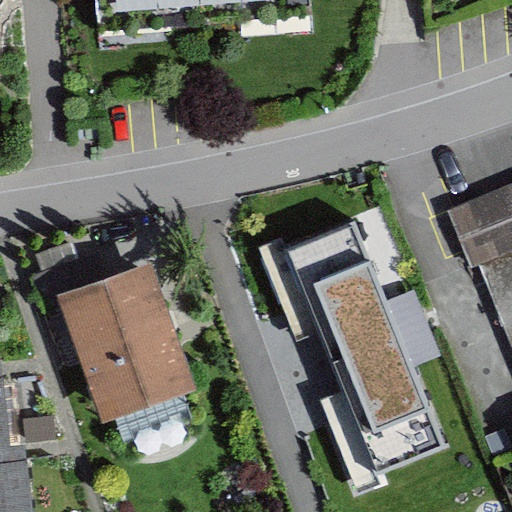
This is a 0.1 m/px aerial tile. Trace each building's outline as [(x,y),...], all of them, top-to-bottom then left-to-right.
[(95,0),(97,17),(313,4),(312,0),(95,0)] [(511,194),(456,219),(481,278),(511,264),(511,194)] [(353,223),(293,246),(376,461),(437,438),(353,223)] [(511,264),(481,278),(511,352),(511,264)] [(148,276),(65,305),(104,418),(187,389),(148,276)] [(2,385),(0,384),(0,466),(9,466),(2,385)] [(31,511),(29,465),(9,466),(0,466),(0,511),(31,511)]
